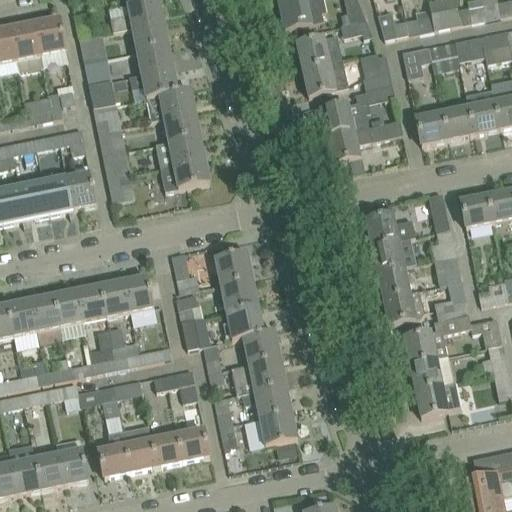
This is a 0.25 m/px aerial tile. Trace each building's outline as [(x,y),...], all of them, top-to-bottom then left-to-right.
[(277,0),(279,9),(321,0),(277,0)] [(323,0),(321,0),(279,9),(285,36),(313,30),(324,28),(322,19),(327,18),(323,0)] [(497,1),(482,4),(487,26),(511,20),(511,15),(510,6),(498,8),(497,1)] [(429,7),(431,14),(434,35),(461,30),(458,16),(455,2),(429,7)] [(114,38),(133,34),(164,28),(159,4),(128,10),(130,21),(111,24),(114,38)] [(458,16),(461,30),(461,31),(487,26),(482,4),(468,6),(470,14),(458,16)] [(347,16),(351,30),(367,26),(361,13),(347,16)] [(418,24),(406,27),(409,41),(434,35),(431,14),(417,17),(418,24)] [(409,41),(406,27),(396,29),(392,17),(379,22),(385,45),(397,43),(397,44),(409,41)] [(75,21),(80,44),(91,42),(86,18),(75,21)] [(60,24),(35,29),(41,61),(44,72),(44,73),(70,68),(60,24)] [(367,26),(351,30),(342,32),(345,44),(363,40),(364,45),(373,43),(367,26)] [(133,34),(137,58),(169,51),(164,28),(133,34)] [(35,29),(10,34),(17,66),(19,77),(44,72),(41,61),(35,29)] [(10,34),(0,36),(0,69),(17,66),(10,34)] [(507,37),(481,42),(484,57),(510,51),(507,37)] [(80,44),(85,68),(108,63),(104,40),(91,42),(80,44)] [(297,49),(303,76),(330,70),(344,67),(338,41),(325,44),(325,43),(317,45),(297,49)] [(481,42),(455,48),(459,68),(485,63),(484,57),(481,42)] [(429,53),(432,66),(434,78),(460,73),(459,68),(455,48),(429,53)] [(137,58),(142,81),(173,74),(169,51),(137,58)] [(432,66),(429,53),(403,58),(407,78),(425,74),(424,68),(432,66)] [(363,85),(366,98),(377,95),(393,92),(387,61),(379,63),(378,59),(361,63),(366,84),(363,85)] [(85,68),(90,91),(113,87),(108,63),(85,68)] [(330,70),(303,76),(309,103),(336,96),(350,93),(344,67),(330,70)] [(146,105),(146,106),(159,103),(178,97),(173,74),(142,81),(130,83),(136,107),(146,105)] [(90,91),(95,116),(118,111),(113,87),(90,91)] [(58,98),(49,100),(55,125),(64,123),(60,102),(61,102),(72,99),(74,99),(73,91),(58,94),(58,98)] [(393,92),(377,95),(380,107),(396,104),(393,92)] [(151,128),(164,125),(196,118),(191,94),(178,97),(159,103),(146,106),(151,128)] [(469,113),(475,140),(501,135),(495,108),(492,96),(467,101),(469,113)] [(341,112),(321,116),(327,143),(354,137),(368,133),(365,120),(368,120),(366,110),(369,109),(366,98),(356,100),(358,108),(349,110),(341,112)] [(75,110),(72,99),(61,102),(64,112),(75,110)] [(26,108),(28,119),(30,130),(55,125),(49,100),(48,100),(49,104),(26,108)] [(511,104),(495,108),(501,135),(511,132),(511,104)] [(95,116),(99,137),(122,133),(118,111),(95,116)] [(469,113),(443,118),(449,146),(475,140),(469,113)] [(164,125),(169,148),(200,141),(196,118),(164,125)] [(449,146),(443,118),(416,124),(422,151),(449,146)] [(28,119),(3,124),(6,135),(30,130),(28,119)] [(354,137),(327,143),(333,169),(351,166),(354,180),(366,177),(363,163),(360,163),(358,151),(404,140),(400,126),(382,130),(368,133),(354,137)] [(99,137),(103,160),(127,156),(122,133),(99,137)] [(82,135),(58,140),(60,152),(70,150),(73,161),(87,158),(82,135)] [(58,140),(35,145),(37,156),(60,152),(58,140)] [(161,173),(173,171),(205,164),(200,141),(169,148),(157,150),(161,173)] [(35,145),(11,149),(13,161),(37,156),(35,145)] [(11,149),(0,151),(0,175),(16,172),(13,161),(11,149)] [(103,160),(108,184),(131,180),(127,156),(103,160)] [(173,171),(161,173),(166,197),(178,195),(210,188),(205,164),(173,171)] [(90,179),(66,183),(73,215),(97,210),(90,179)] [(131,180),(108,184),(113,208),(136,203),(131,180)] [(66,183),(43,188),(50,220),(73,215),(66,183)] [(43,188),(20,193),(26,225),(50,220),(43,188)] [(20,193),(0,196),(0,214),(3,229),(26,225),(20,193)] [(494,229),(511,224),(511,196),(488,201),(494,229)] [(429,202),(437,239),(451,235),(450,235),(443,199),(429,202)] [(467,234),(494,229),(488,201),(461,207),(467,234)] [(366,226),(372,253),(399,247),(416,243),(412,226),(395,230),(391,211),(378,214),(380,223),(366,226)] [(431,251),(434,267),(457,263),(452,236),(451,235),(437,239),(440,250),(431,251)] [(372,253),(377,279),(405,272),(399,247),(372,253)] [(215,263),(221,291),(253,285),(247,257),(215,263)] [(446,279),(448,291),(463,288),(457,263),(434,267),(437,281),(446,279)] [(179,295),(180,299),(180,300),(200,296),(197,281),(190,283),(187,269),(174,272),(179,295)] [(377,279),(383,304),(411,298),(405,272),(377,279)] [(148,282),(124,287),(131,318),(155,313),(148,282)] [(221,291),(227,318),(259,312),(253,285),(221,291)] [(124,287),(101,292),(107,323),(131,318),(124,287)] [(448,326),(448,327),(470,323),(463,288),(448,291),(451,306),(435,309),(439,327),(448,326)] [(509,307),(505,288),(489,292),(490,296),(479,298),(482,313),(509,307)] [(101,292),(78,297),(84,328),(107,323),(101,292)] [(411,298),(383,304),(389,331),(421,324),(425,319),(420,296),(411,298)] [(54,301),(61,333),(63,345),(87,340),(84,328),(78,297),(54,301)] [(177,304),(182,328),(195,325),(193,313),(199,312),(196,300),(177,304)] [(54,301),(31,306),(38,338),(61,333),(54,301)] [(31,306),(8,311),(14,342),(38,338),(31,306)] [(8,311),(0,312),(0,345),(14,342),(8,311)] [(227,318),(232,345),(275,336),(264,338),(259,312),(227,318)] [(203,352),(212,350),(206,322),(195,325),(182,328),(188,355),(203,352)] [(470,323),(448,327),(450,338),(472,333),(470,323)] [(483,328),(489,354),(503,351),(497,325),(483,328)] [(244,344),(249,370),(281,363),(275,336),(232,345),(232,346),(244,344)] [(404,344),(410,371),(449,362),(443,338),(431,338),(404,344)] [(64,350),(69,373),(71,385),(94,380),(92,369),(82,370),(78,348),(64,350)] [(137,348),(113,353),(118,375),(142,371),(139,359),(137,348)] [(203,352),(208,379),(223,376),(217,349),(212,350),(203,352)] [(485,381),(494,380),(508,377),(503,351),(489,354),(491,365),(482,366),(485,381)] [(90,357),(92,369),(94,380),(118,375),(113,353),(90,357)] [(163,354),(139,359),(142,371),(165,366),(163,354)] [(410,371),(415,396),(443,390),(454,387),(449,362),(410,371)] [(242,400),(255,397),(286,391),(281,363),(249,370),(232,374),(237,401),(242,400)] [(20,370),(22,382),(25,394),(48,390),(46,378),(43,365),(20,370)] [(69,373),(46,378),(48,390),(71,385),(69,373)] [(165,381),(168,395),(180,393),(184,409),(199,406),(193,376),(165,381)] [(223,376),(208,379),(211,392),(226,389),(223,376)] [(511,395),(508,377),(494,380),(499,405),(511,402),(511,395)] [(157,398),(168,395),(165,381),(154,384),(157,398)] [(22,382),(0,386),(0,391),(1,399),(25,394),(22,382)] [(443,390),(415,396),(421,423),(449,417),(449,416),(461,414),(455,387),(454,387),(443,390)] [(78,389),(47,396),(49,407),(65,404),(67,416),(82,413),(79,399),(78,389)] [(126,389),(115,392),(117,406),(129,404),(126,389)] [(255,397),(260,424),(292,418),(286,391),(255,397)] [(115,392),(79,399),(82,413),(103,409),(106,424),(120,421),(117,406),(115,392)] [(47,396),(23,400),(25,412),(49,407),(47,396)] [(23,400),(0,404),(0,407),(2,417),(25,412),(23,400)] [(215,405),(221,432),(234,430),(228,403),(215,405)] [(292,418),(260,424),(266,452),(298,445),(292,418)] [(234,430),(221,432),(224,445),(226,458),(239,455),(234,430)] [(204,434),(178,440),(183,467),(210,462),(204,434)] [(131,478),(126,450),(123,437),(109,440),(110,447),(98,449),(105,483),(131,478)] [(178,440),(152,445),(157,473),(183,467),(178,440)] [(60,460),(59,460),(66,492),(90,487),(86,467),(83,455),(81,444),(57,449),(60,460)] [(152,445),(126,450),(131,478),(157,473),(152,445)] [(295,447),(284,449),(287,462),(298,460),(295,447)] [(9,455),(12,470),(19,501),(42,497),(36,465),(33,450),(9,455)] [(511,457),(493,461),(496,480),(467,486),(472,511),(501,505),(498,488),(511,484),(511,457)] [(59,460),(36,465),(42,497),(66,492),(59,460)] [(12,470),(0,472),(0,505),(19,501),(12,470)]
